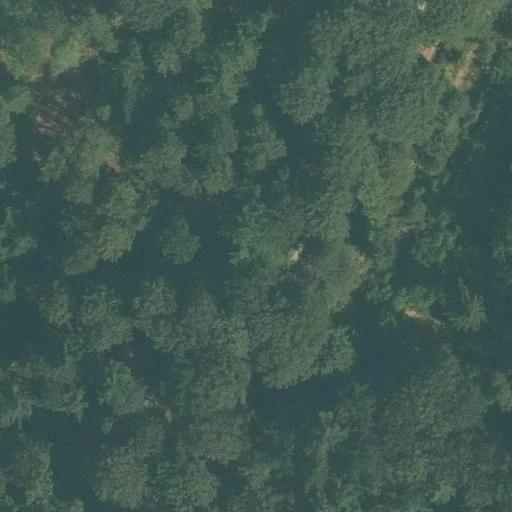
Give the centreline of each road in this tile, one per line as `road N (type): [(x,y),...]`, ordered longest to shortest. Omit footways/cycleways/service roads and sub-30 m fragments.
road 1 (track): [(164,511),(278,322),(436,0)]
road 2 (track): [(511,422),(278,322)]
